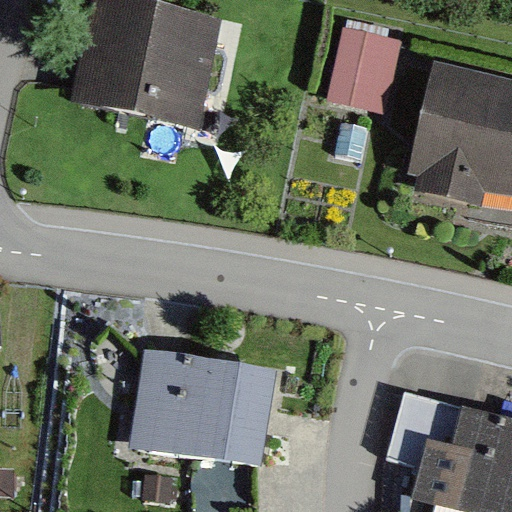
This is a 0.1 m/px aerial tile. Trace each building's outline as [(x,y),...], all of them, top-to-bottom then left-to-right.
[(221,35),(96,8),(73,113),(198,140),(221,35)] [(386,109),(396,35),(347,28),(336,103),(386,109)] [(511,90),(431,71),(406,177),(511,201),(511,90)] [(274,382),(145,360),(128,456),(258,478),(274,382)] [(511,511),(511,427),(404,399),(387,463),(425,473),(418,501),(458,511),(511,511)]
